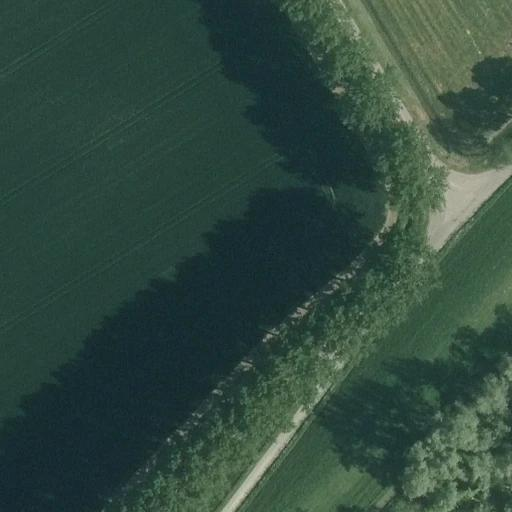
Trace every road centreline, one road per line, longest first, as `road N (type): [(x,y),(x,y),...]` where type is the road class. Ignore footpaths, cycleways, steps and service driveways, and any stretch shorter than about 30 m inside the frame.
road 1 (unclassified): [(169,511),(382,302)]
road 2 (unclassified): [(227,511),(382,302)]
road 3 (unclassified): [(460,215),(330,0)]
